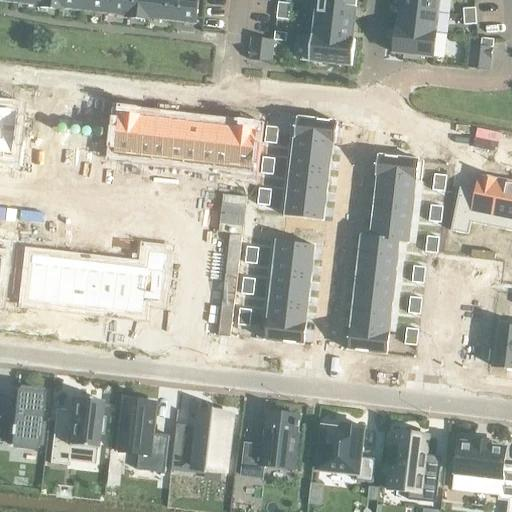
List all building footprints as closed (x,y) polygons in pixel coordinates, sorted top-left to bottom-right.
[(36,9),(37,9),(38,0),(15,0),(15,4),(36,7),(36,9)] [(38,0),(37,9),(58,12),(59,0),(38,0)] [(61,10),(82,12),(83,0),(59,0),(58,12),(61,12),(61,10)] [(83,0),(82,12),(105,15),(106,0),(83,0)] [(126,20),(127,20),(129,0),(106,0),(105,15),(126,17),(126,20)] [(129,0),(127,20),(149,23),(151,0),(129,0)] [(152,20),(173,23),(175,0),(151,0),(149,23),(152,23),(152,20)] [(175,0),(173,23),(198,25),(201,0),(175,0)] [(313,0),(311,16),(315,16),(358,21),(359,0),(313,0)] [(401,0),(400,9),(440,14),(441,0),(401,0)] [(279,3),(278,11),(290,13),(291,5),(279,3)] [(396,27),(396,29),(438,34),(440,14),(400,9),(398,27),(396,27)] [(464,9),(464,17),(477,17),(476,9),(464,9)] [(277,19),(289,21),(290,13),(278,11),(277,19)] [(315,16),(313,37),(355,42),(358,21),(315,16)] [(464,17),(465,25),(477,25),(477,17),(464,17)] [(435,59),(438,34),(396,29),(393,54),(435,59)] [(275,33),(274,41),(275,41),(287,42),(288,34),(275,33)] [(305,36),(302,61),(310,62),(310,63),(353,68),(355,42),(313,37),(305,36)] [(251,38),(249,60),(273,63),(275,41),(274,41),(251,38)] [(482,39),(481,47),(494,49),(495,40),(482,39)] [(471,46),(468,68),(491,71),(494,49),(481,47),(471,46)] [(0,109),(0,154),(9,156),(8,166),(22,167),(25,142),(12,141),(16,111),(0,109)] [(121,115),(117,156),(138,158),(143,118),(121,115)] [(143,118),(138,158),(153,160),(158,119),(143,118)] [(294,118),(292,138),(295,139),(334,143),(337,123),(294,118)] [(158,119),(153,160),(169,162),(174,121),(158,119)] [(174,121),(169,162),(184,163),(189,123),(174,121)] [(189,123),(184,163),(200,165),(205,125),(189,123)] [(205,125),(200,165),(215,167),(220,127),(205,125)] [(220,127),(215,167),(231,169),(236,128),(220,127)] [(267,127),(266,135),(278,137),(279,129),(267,127)] [(236,128),(231,169),(252,171),(257,131),(236,128)] [(277,145),(278,137),(266,135),(265,143),(277,145)] [(295,139),(294,154),(332,159),(334,143),(295,139)] [(294,154),(292,170),(331,174),(332,159),(294,154)] [(379,156),(376,178),(379,178),(379,177),(418,182),(418,183),(420,183),(420,182),(422,161),(420,161),(379,156)] [(263,158),(262,166),(275,168),(276,160),(263,158)] [(274,176),(275,168),(262,166),(261,175),(274,176)] [(292,170),(290,185),(329,190),(331,174),(292,170)] [(115,172),(113,184),(121,185),(123,173),(115,172)] [(144,175),(142,187),(150,188),(152,176),(144,175)] [(435,175),(434,183),(446,185),(447,177),(435,175)] [(461,189),(452,232),(468,236),(470,236),(474,215),(491,218),(499,180),(481,176),(479,175),(476,192),(461,189)] [(152,176),(150,188),(158,189),(159,177),(152,176)] [(379,178),(377,193),(416,197),(418,183),(418,182),(379,177),(379,178)] [(175,179),(173,191),(181,192),(183,180),(175,179)] [(183,180),(181,192),(189,193),(190,180),(183,180)] [(511,182),(499,180),(491,218),(511,222),(511,182)] [(206,182),(204,194),(212,195),(213,183),(206,182)] [(213,183),(212,195),(220,196),(221,184),(213,183)] [(445,193),(446,185),(434,183),(433,191),(445,193)] [(290,185),(288,201),(327,205),(329,190),(290,185)] [(242,187),(241,199),(249,200),(250,187),(242,187)] [(260,189),(259,197),(271,199),(272,191),(260,189)] [(377,193),(375,208),(414,213),(416,197),(377,193)] [(270,207),(271,199),(259,197),(258,206),(270,207)] [(288,201),(286,218),(325,222),(327,205),(288,201)] [(431,206),(430,214),(443,216),(444,208),(431,206)] [(375,208),(373,223),(412,228),(414,213),(375,208)] [(442,224),(443,216),(430,214),(430,222),(442,224)] [(372,238),(372,239),(401,242),(401,244),(410,245),(412,228),(373,223),(372,238)] [(363,237),(361,253),(399,258),(401,244),(401,242),(372,239),(372,238),(363,237)] [(428,237),(427,245),(439,247),(440,239),(428,237)] [(54,241),(53,253),(61,254),(62,242),(54,241)] [(62,242),(61,254),(69,255),(70,243),(62,242)] [(278,242),(276,259),(315,264),(317,247),(278,242)] [(438,255),(439,247),(427,245),(426,253),(438,255)] [(0,258),(0,273),(12,274),(15,249),(2,248),(0,259),(0,258)] [(112,248),(110,260),(118,261),(120,249),(112,248)] [(247,248),(246,256),(259,257),(260,249),(247,248)] [(120,249),(118,261),(126,262),(127,250),(120,249)] [(471,259),(483,260),(484,252),(472,250),(471,259)] [(31,263),(26,301),(55,304),(84,308),(112,311),(141,314),(142,315),(144,299),(160,301),(166,253),(148,251),(145,276),(117,273),(88,270),(59,266),(31,263)] [(496,253),(484,252),(483,260),(495,262),(496,253)] [(361,253),(359,269),(398,273),(399,258),(361,253)] [(258,265),(259,257),(246,256),(245,264),(258,265)] [(276,259),(274,275),(313,279),(315,264),(276,259)] [(414,267),(413,275),(425,277),(426,268),(414,267)] [(359,269),(357,284),(396,289),(398,273),(359,269)] [(274,275),(272,290),(311,295),(313,279),(274,275)] [(425,285),(425,277),(413,275),(412,283),(425,285)] [(244,279),(243,287),(255,288),(256,280),(244,279)] [(357,284),(355,300),(394,304),(396,289),(357,284)] [(254,296),(255,288),(243,287),(242,295),(254,296)] [(272,290),(270,306),(309,310),(311,295),(272,290)] [(411,298),(410,306),(422,308),(423,299),(411,298)] [(355,300),(353,315),(392,320),(394,304),(355,300)] [(270,306),(269,321),(307,326),(309,310),(270,306)] [(421,316),(422,308),(410,306),(409,314),(421,316)] [(240,310),(239,318),(252,319),(252,311),(240,310)] [(353,315),(352,331),(390,335),(392,320),(353,315)] [(238,326),(251,328),(252,319),(239,318),(238,326)] [(269,321),(266,342),(305,346),(307,326),(269,321)] [(511,323),(499,322),(494,364),(511,365),(511,323)] [(407,329),(406,337),(418,339),(419,330),(407,329)] [(352,331),(349,351),(388,356),(390,335),(352,331)] [(417,347),(418,339),(406,337),(405,345),(417,347)] [(0,419),(0,439),(11,441),(10,445),(12,445),(37,448),(38,449),(45,393),(43,393),(18,390),(17,390),(13,421),(0,419)] [(55,418),(50,464),(67,466),(68,462),(70,446),(97,449),(99,434),(103,435),(105,418),(101,417),(103,401),(74,398),(72,412),(71,420),(55,418)] [(124,400),(118,452),(139,455),(138,471),(165,474),(169,436),(154,434),(157,404),(124,400)] [(186,434),(184,451),(196,453),(194,469),(205,470),(226,473),(228,457),(232,457),(234,432),(231,431),(232,417),(200,413),(199,428),(198,435),(186,434)] [(246,445),(242,476),(263,479),(264,467),(295,471),(299,434),(297,434),(298,428),(300,428),(300,422),(299,422),(299,418),(269,413),(267,431),(265,431),(264,440),(266,440),(265,447),(246,445)] [(325,426),(319,471),(358,475),(357,481),(375,483),(378,460),(361,457),(364,428),(346,426),(345,429),(325,426)] [(391,465),(388,492),(409,494),(408,500),(437,503),(442,457),(429,455),(431,434),(395,431),(393,448),(391,447),(389,465),(391,465)] [(455,485),(455,489),(475,492),(476,488),(501,491),(501,495),(500,500),(511,501),(509,511),(511,511),(511,468),(503,467),(505,449),(491,447),(491,444),(475,442),(474,445),(460,444),(457,467),(455,485)] [(236,480),(233,500),(241,501),(242,491),(255,493),(256,483),(236,480)] [(170,482),(158,481),(157,490),(169,491),(170,482)] [(370,488),(368,500),(377,501),(379,489),(370,488)]
